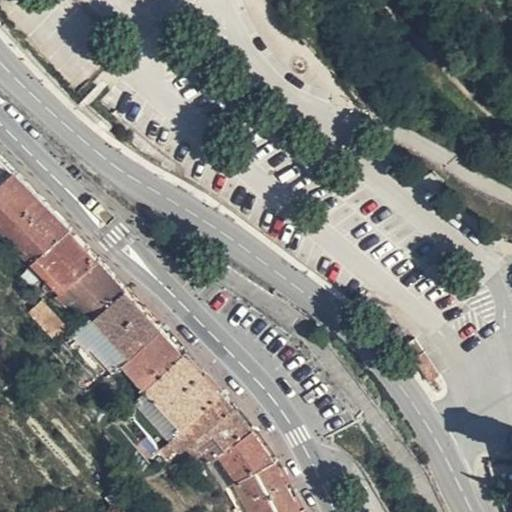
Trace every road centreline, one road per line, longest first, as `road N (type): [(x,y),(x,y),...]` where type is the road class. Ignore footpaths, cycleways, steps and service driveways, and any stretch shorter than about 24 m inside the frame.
road 1 (tertiary): [(470,511),(435,442),(353,334),(304,291),(99,156),(0,64)]
road 2 (primary): [(334,511),(299,438),(266,393),(0,122)]
